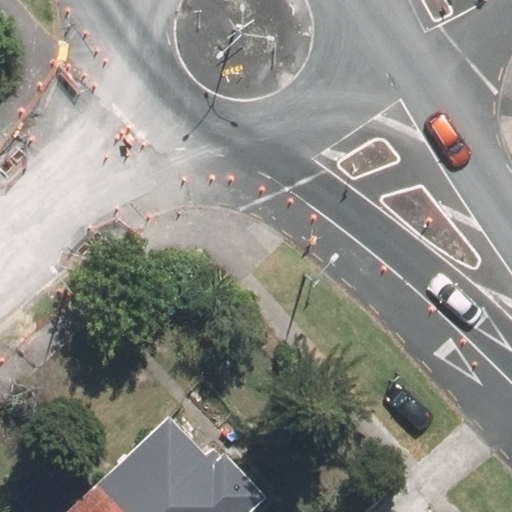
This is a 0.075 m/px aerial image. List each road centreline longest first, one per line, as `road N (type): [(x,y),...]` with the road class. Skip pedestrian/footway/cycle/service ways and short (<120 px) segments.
road 1 (secondary): [(511,356),(406,258),(264,152)]
road 2 (secondary): [(236,152),(0,260)]
road 3 (secondary): [(0,244),(131,62)]
road 4 (secondary): [(356,84),(511,245)]
road 5 (secondary): [(236,152),(170,124),(131,62)]
road 6 (tertiary): [(475,0),(366,52)]
